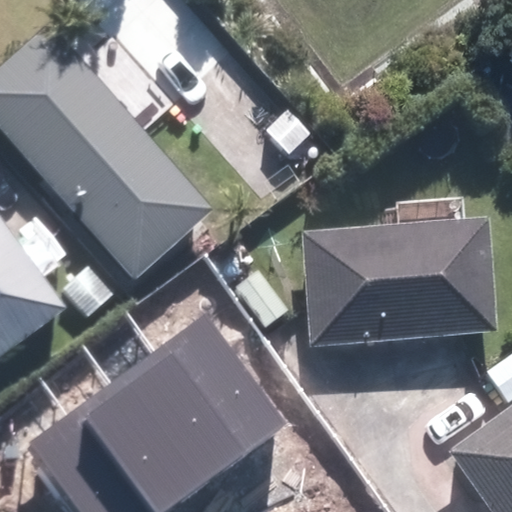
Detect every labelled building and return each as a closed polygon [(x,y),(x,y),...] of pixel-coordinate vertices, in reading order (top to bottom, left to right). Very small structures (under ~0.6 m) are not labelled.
[(54,30),(0,75),(0,127),(129,277),(208,209),(54,30)] [(226,71),(189,104),(254,177),(291,143),(226,71)] [(482,224),(308,237),(316,348),(490,335),(482,224)] [(0,340),(51,300),(0,235),(0,340)] [(242,457),(287,424),(209,310),(164,343),(242,457)] [(198,489),(242,457),(164,343),(120,376),(198,489)] [(146,511),(166,511),(198,489),(120,376),(76,410),(146,511)] [(511,511),(511,404),(447,450),(492,511),(511,511)] [(79,511),(146,511),(76,410),(32,443),(79,511)] [(369,511),(305,419),(260,451),(302,511),(369,511)]
